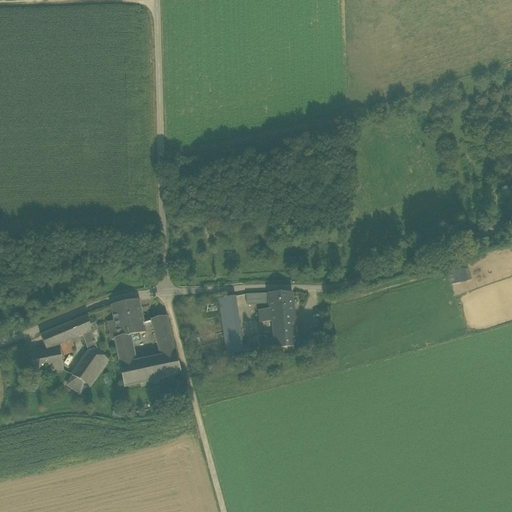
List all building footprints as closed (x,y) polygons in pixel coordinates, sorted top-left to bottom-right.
[(464,268),(456,270),(459,283),(467,281),(464,269),(464,268)] [(450,285),(459,283),(456,270),(447,272),(450,285)] [(270,304),(271,308),(293,305),(291,292),(269,293),(270,304)] [(267,302),(267,304),(270,304),(269,293),(246,294),(247,303),(267,302)] [(226,348),(228,360),(252,356),(250,344),(243,345),(236,303),(235,296),(219,298),(226,348)] [(133,317),(134,323),(142,321),(138,300),(112,305),(115,320),(115,321),(133,317)] [(296,336),(293,305),(271,308),(272,320),(274,338),(296,336)] [(260,309),(261,322),(272,320),(271,308),(260,309)] [(84,334),(89,352),(89,351),(98,353),(87,316),(73,321),(79,336),(84,334)] [(111,339),(115,338),(130,335),(145,332),(142,321),(134,323),(133,317),(115,321),(115,320),(108,322),(111,339)] [(162,356),(167,377),(181,374),(175,353),(176,353),(166,317),(151,320),(162,356)] [(73,321),(66,325),(73,342),(79,336),(73,321)] [(46,348),(48,354),(59,347),(73,342),(66,325),(40,335),(46,348)] [(115,338),(120,365),(136,362),(130,335),(115,338)] [(274,338),(275,348),(297,346),(296,336),(274,338)] [(274,338),(262,339),(263,350),(275,348),(274,338)] [(30,351),(34,375),(64,370),(59,347),(48,354),(46,348),(30,351)] [(108,360),(98,353),(89,351),(89,352),(71,375),(72,375),(86,384),(89,386),(108,360)] [(162,356),(153,358),(158,379),(167,377),(162,356)] [(153,358),(136,362),(120,365),(125,386),(158,379),(153,358)] [(86,384),(72,375),(65,386),(80,395),(86,384)]
